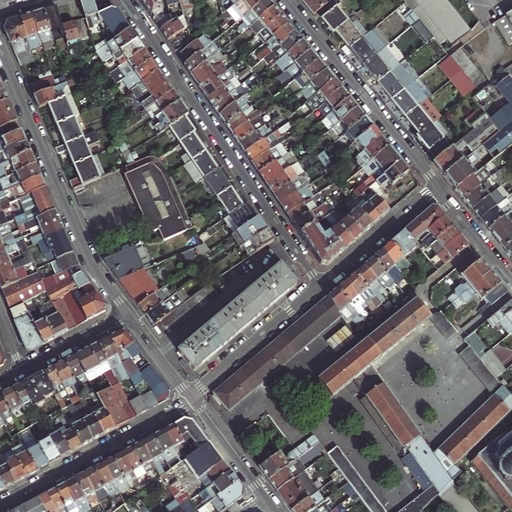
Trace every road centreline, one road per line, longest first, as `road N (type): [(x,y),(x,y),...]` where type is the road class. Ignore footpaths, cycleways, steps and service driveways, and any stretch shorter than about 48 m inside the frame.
road 1 (residential): [(125,0),(320,286)]
road 2 (residential): [(126,314),(87,257),(0,49)]
road 3 (residential): [(286,0),(436,184)]
road 4 (residential): [(0,504),(190,398)]
road 5 (residential): [(190,398),(320,286)]
road 6 (residential): [(320,286),(436,184)]
road 7 (residential): [(263,496),(190,398)]
road 8 (residential): [(436,184),(511,280)]
